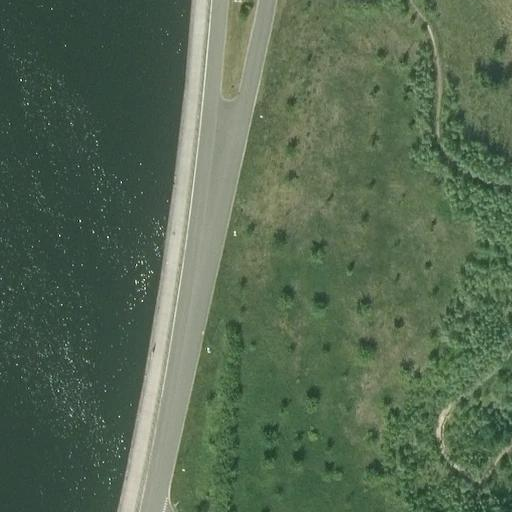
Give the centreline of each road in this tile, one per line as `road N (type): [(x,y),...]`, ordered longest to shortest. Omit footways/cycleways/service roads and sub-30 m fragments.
road 1 (tertiary): [(213,154),(146,511)]
road 2 (tertiary): [(213,154),(241,89),(262,0)]
road 3 (tertiary): [(213,0),(213,154)]
